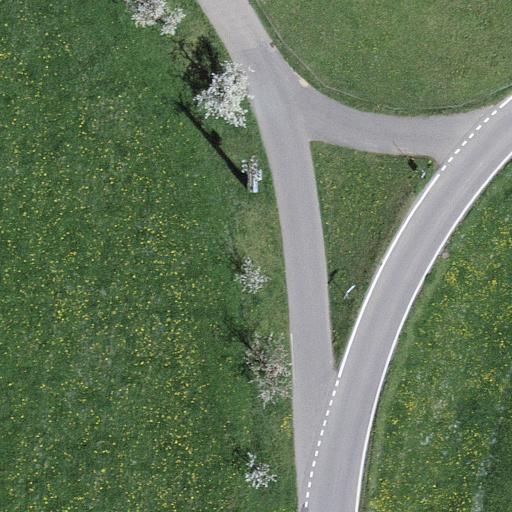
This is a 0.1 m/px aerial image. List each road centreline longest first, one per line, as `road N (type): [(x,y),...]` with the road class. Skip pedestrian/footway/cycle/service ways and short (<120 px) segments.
road 1 (unclassified): [(222,0),(285,99),(329,470)]
road 2 (tertiary): [(329,470),(395,279),(457,180),(511,123)]
